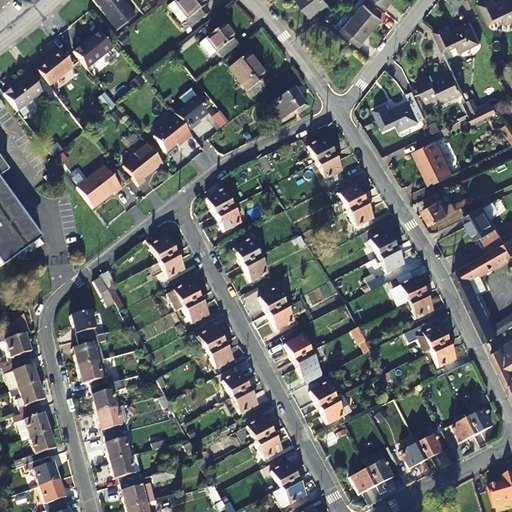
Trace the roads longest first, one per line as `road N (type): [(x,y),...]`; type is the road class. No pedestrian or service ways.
road 1 (residential): [(511,419),(441,275),(336,112)]
road 2 (residential): [(343,511),(174,206)]
road 3 (residential): [(174,206),(63,293),(51,306),(46,344)]
road 4 (residential): [(336,112),(230,162),(174,206)]
road 5 (residential): [(92,511),(46,344)]
road 6 (residential): [(380,511),(511,446)]
road 7 (residential): [(336,112),(285,37),(246,0)]
road 8 (residential): [(426,0),(336,112)]
